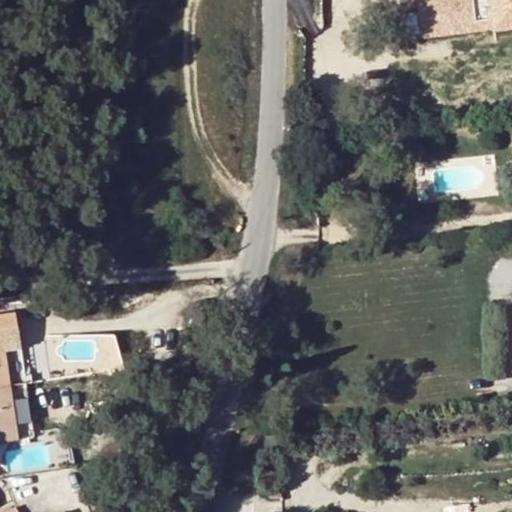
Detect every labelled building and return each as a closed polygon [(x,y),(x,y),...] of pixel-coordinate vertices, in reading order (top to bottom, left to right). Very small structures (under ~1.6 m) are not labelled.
[(511,0),(414,0),(420,39),(467,33),(465,18),(495,14),(497,29),(511,26),(511,0)] [(495,14),(465,18),(467,33),(497,29),(495,14)] [(0,316),(0,387),(9,386),(4,352),(21,350),(16,314),(0,316)] [(4,352),(9,386),(27,384),(21,350),(4,352)] [(18,440),(35,438),(27,384),(9,386),(18,440)] [(9,386),(0,387),(0,443),(18,440),(9,386)]
